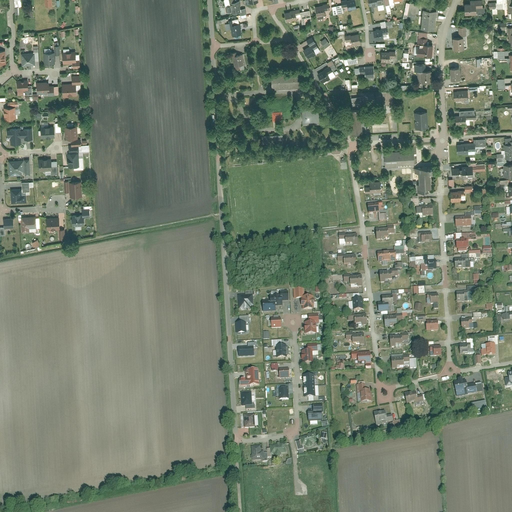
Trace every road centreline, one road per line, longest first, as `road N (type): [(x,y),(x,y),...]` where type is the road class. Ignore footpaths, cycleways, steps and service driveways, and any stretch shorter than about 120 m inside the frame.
road 1 (residential): [(236,441),(210,46)]
road 2 (residential): [(348,142),(377,380),(384,394),(451,369)]
road 3 (residential): [(451,369),(443,137)]
road 4 (residential): [(236,441),(278,435),(296,421),(291,316)]
road 5 (residential): [(443,137),(438,36),(454,0)]
road 6 (residential): [(348,142),(287,38)]
